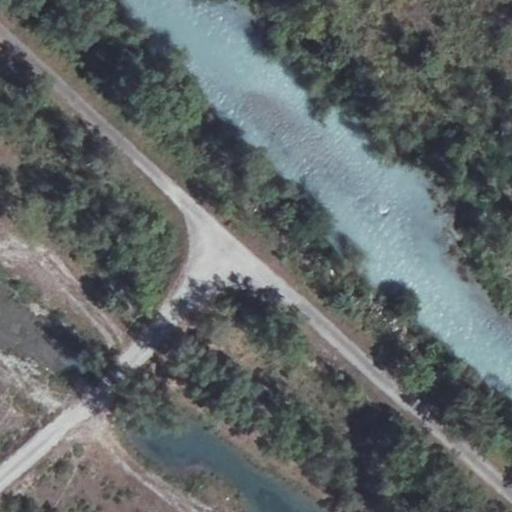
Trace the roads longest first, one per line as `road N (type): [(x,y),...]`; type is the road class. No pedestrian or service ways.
road 1 (track): [(0,40),(511,493)]
road 2 (track): [(234,251),(152,345),(0,480)]
